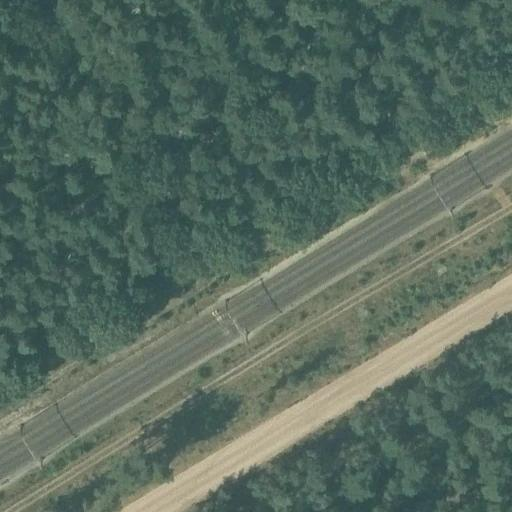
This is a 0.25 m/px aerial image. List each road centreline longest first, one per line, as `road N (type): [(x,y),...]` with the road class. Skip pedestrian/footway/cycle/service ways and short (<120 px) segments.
road 1 (track): [(511,82),(0,394)]
road 2 (track): [(13,511),(511,208)]
